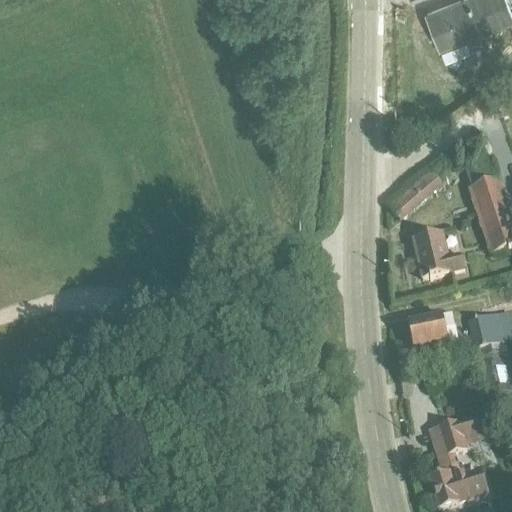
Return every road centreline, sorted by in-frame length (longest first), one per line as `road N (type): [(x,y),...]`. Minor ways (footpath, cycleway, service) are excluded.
road 1 (unclassified): [(0,478),(201,329),(364,237)]
road 2 (tertiary): [(364,237),(373,404),(394,511)]
road 3 (tertiary): [(365,0),(364,237)]
